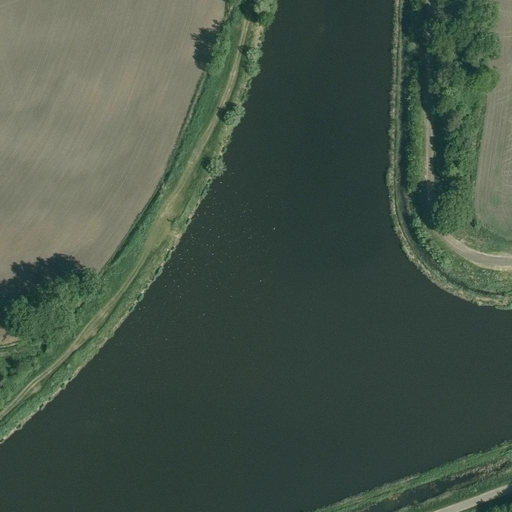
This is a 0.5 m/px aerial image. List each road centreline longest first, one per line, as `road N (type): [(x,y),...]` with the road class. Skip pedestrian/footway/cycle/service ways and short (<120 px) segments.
road 1 (track): [(0,419),(62,365),(157,240),(225,96),(248,0)]
road 2 (track): [(511,265),(474,256),(435,216),(432,0)]
